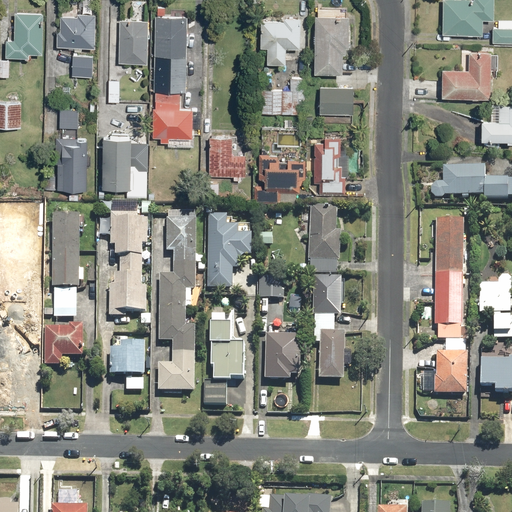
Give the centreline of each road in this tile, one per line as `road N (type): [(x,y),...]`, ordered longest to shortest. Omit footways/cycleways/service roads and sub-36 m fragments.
road 1 (residential): [(389,0),(387,450)]
road 2 (residential): [(0,444),(387,450)]
road 3 (residential): [(387,450),(511,454)]
